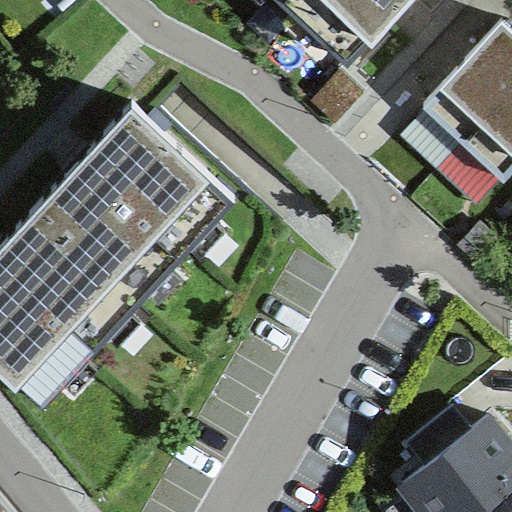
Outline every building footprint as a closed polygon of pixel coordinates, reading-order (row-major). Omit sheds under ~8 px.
[(284,0),(293,9),(298,4),(321,25),(316,30),(348,59),(397,5),(401,0),(284,0)] [(467,0),(401,0),(397,5),(406,14),(358,65),(384,89),(467,0)] [(511,18),(500,8),(419,97),(508,177),(511,172),(511,18)] [(0,359),(43,400),(64,377),(59,373),(80,351),(85,355),(108,330),(104,326),(124,304),(129,309),(149,286),(144,282),(164,260),(170,265),(193,241),(188,236),(210,213),(215,217),(236,194),(133,98),(90,144),(88,142),(64,168),(66,170),(6,235),(4,232),(0,236),(0,359)] [(452,401),(406,438),(425,461),(471,424),(452,401)] [(428,511),(466,511),(511,475),(511,443),(487,412),(471,424),(425,461),(402,479),(428,511)] [(511,511),(511,475),(466,511),(511,511)] [(0,511),(10,511),(0,499),(0,511)]
